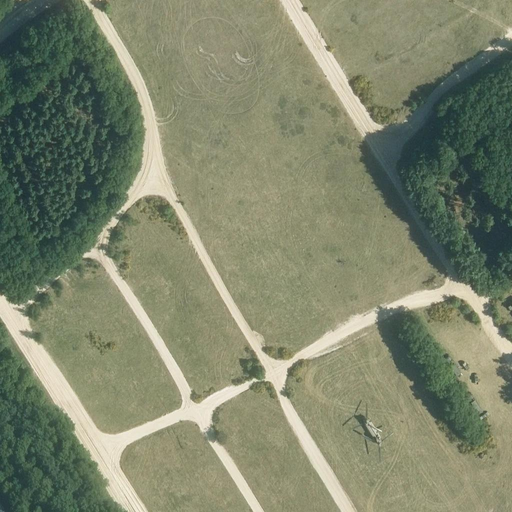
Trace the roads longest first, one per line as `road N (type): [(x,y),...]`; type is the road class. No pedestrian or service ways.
road 1 (track): [(511,356),(290,0)]
road 2 (track): [(99,453),(352,327),(463,283)]
road 3 (track): [(151,175),(172,198),(347,511)]
road 4 (track): [(8,312),(94,242),(151,175),(144,103),(90,0)]
road 5 (track): [(94,242),(258,511)]
road 6 (track): [(133,511),(0,299)]
road 7 (track): [(379,146),(511,39)]
